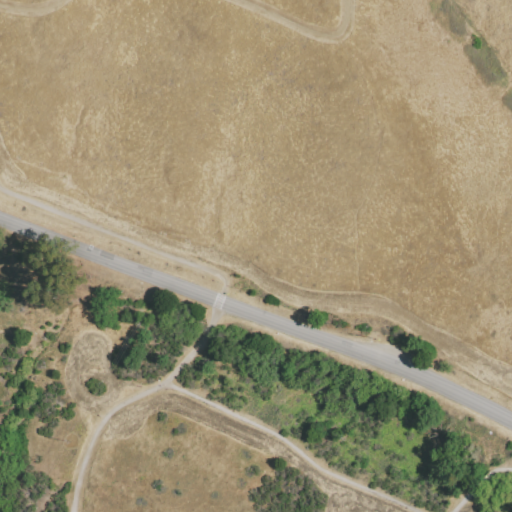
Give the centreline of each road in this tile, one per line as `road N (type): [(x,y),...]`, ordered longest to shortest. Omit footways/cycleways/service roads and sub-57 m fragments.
road 1 (tertiary): [(511,421),(443,386),(0,219)]
road 2 (track): [(166,384),(194,390),(319,468),(418,511),(477,484)]
road 3 (track): [(218,302),(206,339),(183,368),(105,413),(71,511)]
